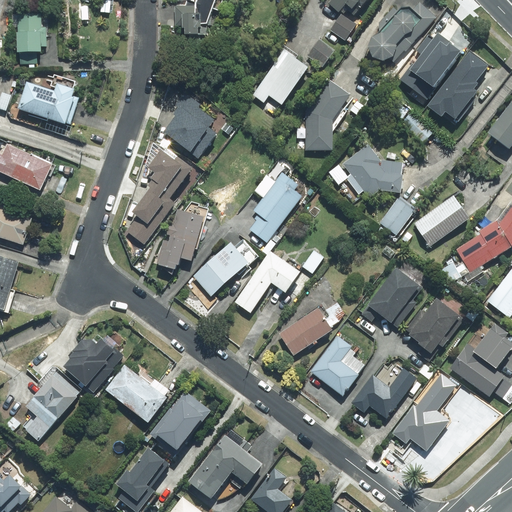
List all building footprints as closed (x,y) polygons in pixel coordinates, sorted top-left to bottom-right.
[(172,30),(177,30),(177,35),(181,35),(180,41),(196,42),(197,32),(198,27),(204,29),(214,0),(212,0),(184,0),(183,7),(174,7),(172,30)] [(330,0),(326,5),(337,16),(343,9),(348,14),(361,0),(330,0)] [(394,67),(435,19),(418,4),(411,12),(410,12),(409,12),(408,12),(407,12),(406,12),(405,12),(404,12),(404,13),(403,13),(402,13),(402,14),(401,15),(401,16),(400,16),(399,16),(398,16),(397,17),(396,17),(395,18),(394,18),(394,19),(393,19),(393,20),(392,20),(392,21),(391,22),(391,23),(391,24),(390,24),(390,25),(390,26),(390,27),(381,37),(379,37),(378,37),(376,37),(375,37),(373,38),(372,39),(371,40),(369,41),(368,42),(368,43),(367,45),(366,46),(366,48),(366,49),(365,51),(366,53),(366,54),(366,56),(367,57),(368,58),(369,60),(370,61),(371,62),(372,63),(373,64),(375,64),(376,65),(378,65),(379,65),(381,65),(383,65),(384,65),(386,64),(387,63),(388,62),(394,67)] [(48,51),(49,28),(46,27),(47,13),(23,12),(21,50),(48,51)] [(339,16),(328,31),(345,43),(356,27),(339,16)] [(334,52),(318,41),(307,58),(323,68),(334,52)] [(305,70),(294,62),(298,57),(282,46),(269,65),(273,67),(252,97),(276,114),(305,70)] [(443,103),(448,97),(449,98),(473,69),(446,47),(422,76),(435,87),(430,93),(443,103)] [(57,74),(57,77),(51,75),(49,79),(45,78),(45,80),(43,79),(42,84),(31,80),(22,108),(73,125),(83,97),(80,96),(82,89),(78,88),(80,81),(65,77),(57,74)] [(349,97),(328,82),(306,111),(303,152),(330,154),(333,119),(349,97)] [(0,108),(11,111),(15,95),(0,90),(0,108)] [(212,140),(205,134),(215,121),(184,96),(161,124),(166,128),(161,134),(187,156),(194,162),(212,140)] [(485,137),(497,147),(490,155),(511,171),(511,170),(511,150),(510,149),(511,146),(511,106),(510,105),(485,137)] [(3,156),(0,154),(0,175),(2,171),(46,191),(57,165),(10,143),(3,156)] [(366,146),(341,167),(364,195),(398,197),(400,166),(381,164),(366,146)] [(138,205),(160,213),(162,208),(169,211),(175,195),(172,194),(178,175),(174,174),(180,158),(157,150),(138,205)] [(346,181),(337,166),(327,173),(336,187),(346,181)] [(251,214),(258,219),(248,233),(266,246),(301,197),(294,192),(297,188),(279,175),(251,214)] [(416,212),(399,199),(381,223),(398,236),(416,212)] [(468,222),(452,199),(413,226),(429,249),(468,222)] [(14,212),(0,200),(0,234),(2,236),(28,245),(36,219),(14,212)] [(191,204),(182,215),(176,213),(172,228),(169,227),(165,242),(162,241),(155,269),(175,274),(178,262),(189,265),(193,252),(196,253),(206,211),(199,209),(200,206),(191,204)] [(475,236),(477,239),(454,252),(468,275),(511,249),(511,247),(511,207),(508,205),(494,224),(475,236)] [(242,241),(233,250),(229,245),(192,279),(210,299),(236,275),(240,279),(251,270),(248,267),(258,259),(242,241)] [(283,297),(287,292),(296,298),(325,259),(315,252),(298,275),(268,254),(232,304),(247,315),(268,286),(283,297)] [(0,310),(12,313),(24,260),(0,254),(0,310)] [(509,320),(511,315),(511,270),(511,269),(486,302),(509,320)] [(379,320),(389,327),(416,288),(393,271),(361,316),(371,324),(374,319),(378,322),(379,320)] [(435,301),(425,314),(421,311),(405,332),(409,335),(407,339),(417,346),(415,349),(429,359),(431,356),(459,319),(435,301)] [(331,333),(317,311),(278,335),(292,358),(331,333)] [(502,340),(488,331),(474,352),(467,347),(449,373),(486,399),(501,378),(495,374),(510,352),(499,345),(502,340)] [(71,353),(76,358),(70,365),(92,385),(115,359),(113,358),(122,348),(107,335),(101,342),(90,332),(71,353)] [(350,353),(352,349),(335,337),(309,374),(343,398),(364,369),(351,360),(354,356),(350,353)] [(176,389),(159,377),(156,382),(129,364),(111,389),(155,420),(176,389)] [(57,368),(27,404),(39,414),(27,427),(42,440),(84,391),(57,368)] [(388,389),(372,377),(355,398),(350,406),(363,416),(368,409),(385,421),(416,380),(403,370),(388,389)] [(182,455),(188,447),(215,408),(189,389),(178,405),(176,404),(154,434),(162,440),(159,444),(176,457),(179,453),(182,455)] [(431,422),(426,419),(412,408),(391,435),(405,446),(408,441),(425,454),(448,424),(437,415),(431,422)] [(247,445),(251,440),(233,427),(194,481),(217,498),(230,479),(244,489),(250,479),(255,483),(270,462),(247,445)] [(154,445),(136,468),(135,470),(133,468),(122,483),(129,489),(122,497),(141,511),(142,511),(150,503),(146,500),(158,484),(155,482),(173,459),(154,445)] [(0,511),(17,511),(34,494),(26,486),(28,484),(15,473),(11,477),(0,466),(0,511)] [(255,511),(285,511),(296,499),(281,487),(289,478),(276,468),(254,496),(262,503),(255,511)] [(92,511),(80,502),(75,508),(58,494),(44,511),(92,511)] [(208,511),(185,495),(172,511),(208,511)]
